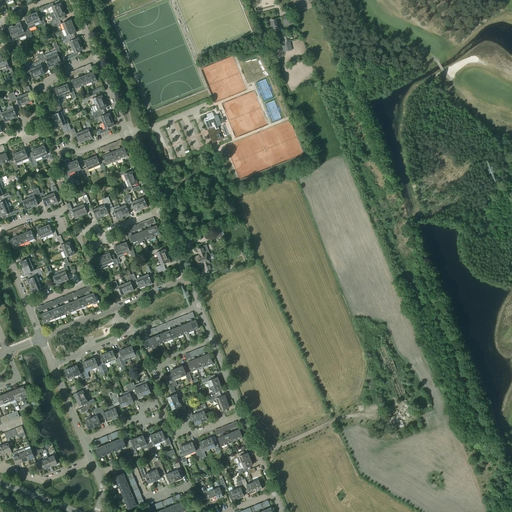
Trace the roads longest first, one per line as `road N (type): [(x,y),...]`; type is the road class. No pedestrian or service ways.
road 1 (residential): [(52,366),(199,306)]
road 2 (residential): [(40,338),(186,281)]
